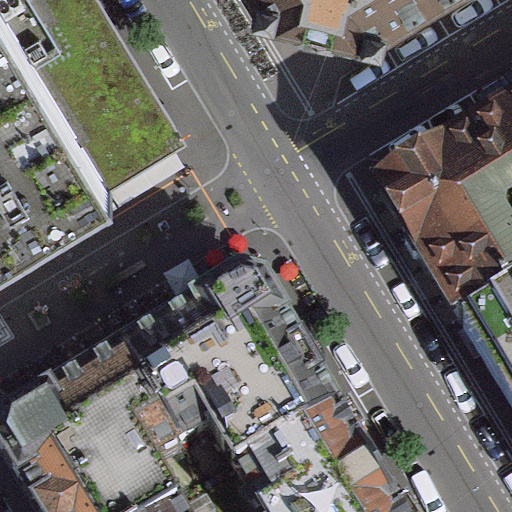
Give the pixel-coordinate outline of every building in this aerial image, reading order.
[(0,0),(0,275),(97,216),(185,162),(84,0),(0,0)] [(409,0),(256,0),(285,47),(321,56),(359,65),(424,25),(409,0)] [(409,0),(424,25),(466,0),(409,0)] [(511,129),(377,212),(458,345),(511,311),(511,269),(504,256),(511,250),(511,129)] [(261,285),(141,353),(176,413),(216,392),(257,466),(357,409),(329,358),(318,338),(290,288),(261,285)] [(511,311),(458,345),(487,395),(511,436),(511,311)] [(7,449),(44,511),(193,511),(200,509),(170,459),(195,444),(176,413),(141,353),(15,427),(7,449)] [(357,409),(257,466),(282,511),(415,511),(392,470),(357,409)] [(193,511),(216,511),(211,502),(200,509),(193,511)]
